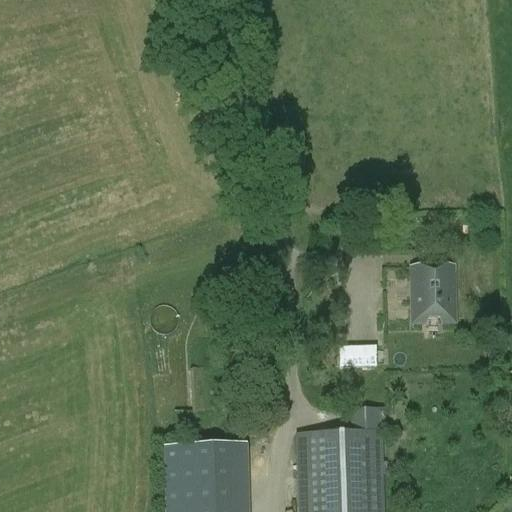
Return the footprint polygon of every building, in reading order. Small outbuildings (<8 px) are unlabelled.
[(454,270),(412,270),(413,326),(454,326),(454,270)] [(375,368),(375,347),(338,347),(338,368),(375,368)] [(188,370),(188,411),(210,411),(210,370),(188,370)] [(350,413),(350,435),(295,436),(296,511),(384,511),(382,434),(378,434),(378,427),(384,427),(384,412),(350,413)] [(163,449),(164,511),(247,511),(246,447),(163,449)]
